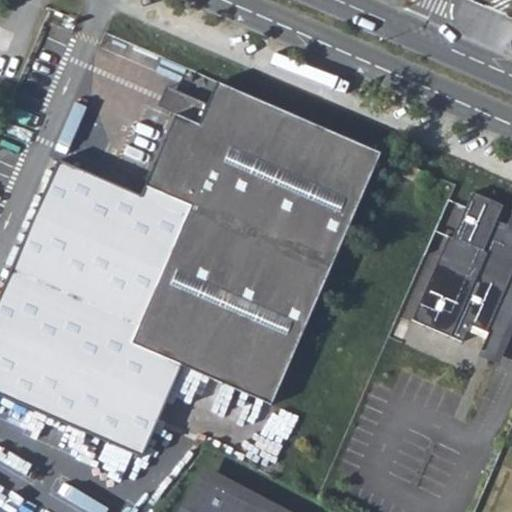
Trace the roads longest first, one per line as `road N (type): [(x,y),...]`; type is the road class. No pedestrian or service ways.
road 1 (tertiary): [(231,0),(511,121)]
road 2 (unknown): [(0,242),(120,0)]
